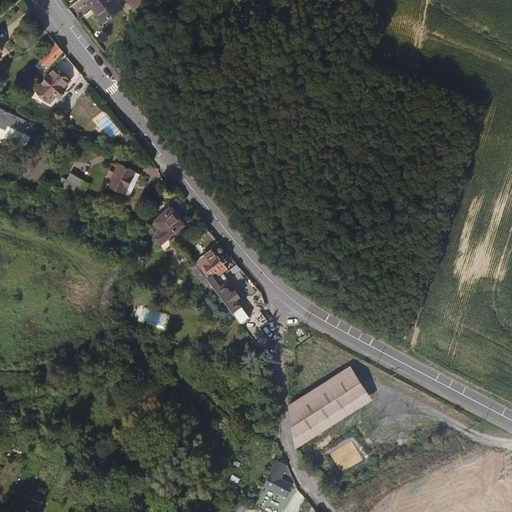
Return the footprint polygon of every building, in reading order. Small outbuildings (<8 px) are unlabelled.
[(105,22),(122,9),(115,0),(88,0),(87,1),(92,8),(94,7),(105,22)] [(103,24),(105,22),(94,7),(92,8),(103,24)] [(45,51),(53,58),(58,52),(52,44),(45,51)] [(37,61),(44,68),(53,58),(45,51),(37,61)] [(50,99),(67,85),(53,69),(36,83),(50,99)] [(21,138),(26,127),(0,113),(0,135),(2,136),(0,139),(0,145),(22,156),(29,142),(21,138)] [(101,186),(123,196),(133,173),(111,163),(107,172),(101,170),(98,176),(104,179),(101,186)] [(53,193),(82,205),(87,192),(60,180),(53,193)] [(172,242),(184,233),(170,215),(159,223),(172,242)] [(159,252),(172,242),(159,223),(153,228),(162,239),(153,245),(159,252)] [(225,275),(217,264),(224,259),(216,250),(191,268),(206,288),(211,285),(225,275)] [(127,286),(139,276),(133,269),(132,271),(127,286)] [(185,278),(189,284),(197,279),(192,273),(185,278)] [(211,285),(213,288),(228,278),(225,275),(211,285)] [(200,298),(207,292),(197,279),(189,284),(200,298)] [(238,331),(247,325),(223,291),(218,294),(213,288),(211,285),(206,288),(238,331)] [(165,330),(170,316),(140,305),(135,318),(165,330)] [(303,448),(379,399),(355,364),(296,402),(300,441),(303,448)] [(276,462),(264,490),(266,491),(259,507),(270,511),(283,511),(296,485),(285,480),(290,468),(276,462)]
